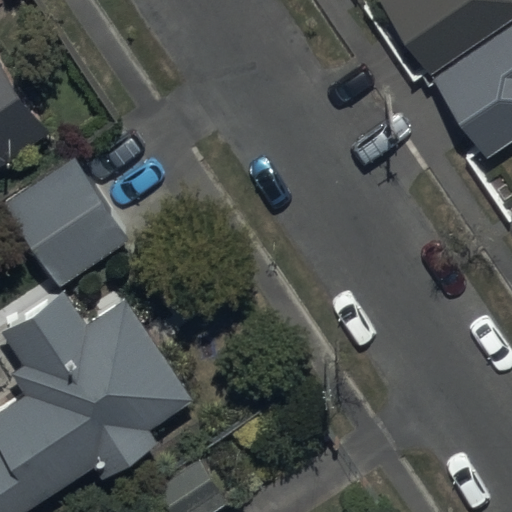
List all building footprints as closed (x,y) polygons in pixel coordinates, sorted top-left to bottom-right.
[(511,0),(377,0),(430,76),(511,20),(511,0)] [(511,26),(435,83),(491,160),(511,144),(511,26)] [(0,159),(50,127),(0,50),(0,159)] [(130,235),(76,152),(7,198),(61,281),(130,235)] [(194,394),(128,295),(89,320),(68,289),(6,331),(25,359),(12,367),(28,391),(0,409),(0,442),(1,444),(0,444),(0,511),(22,511),(96,464),(109,484),(160,450),(144,427),(194,394)] [(200,460),(154,490),(169,511),(211,511),(228,502),(200,460)]
